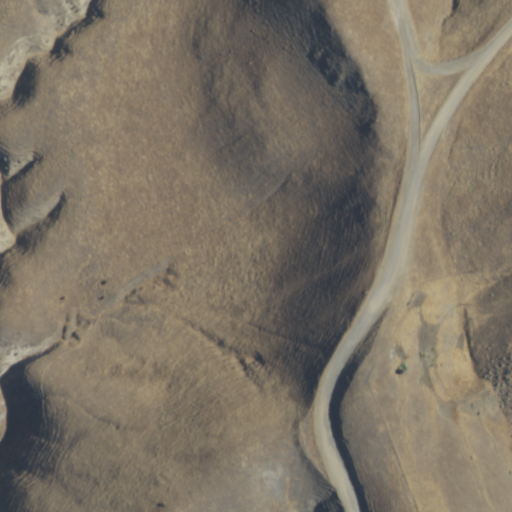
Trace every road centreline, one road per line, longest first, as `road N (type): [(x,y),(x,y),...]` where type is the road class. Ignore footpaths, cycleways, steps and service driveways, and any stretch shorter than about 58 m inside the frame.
road 1 (track): [(349,511),(313,433),(309,395),(392,240),(416,144),(417,68),(396,0)]
road 2 (track): [(511,1),(421,107)]
